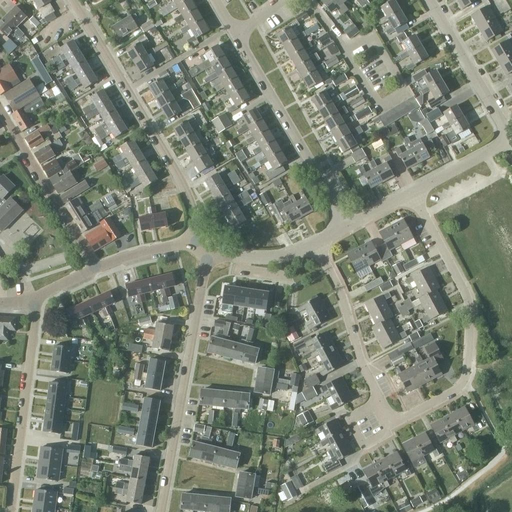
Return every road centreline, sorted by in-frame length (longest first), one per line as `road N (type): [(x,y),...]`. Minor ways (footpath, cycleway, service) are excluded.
road 1 (residential): [(413,195),(471,313),(466,374),(450,394),(385,419)]
road 2 (unclassified): [(203,251),(185,186),(73,0)]
road 3 (residential): [(413,195),(505,137),(428,0)]
road 4 (unclassified): [(160,511),(203,251)]
road 5 (residential): [(348,230),(237,38)]
road 6 (residential): [(39,304),(11,511)]
road 7 (residential): [(95,272),(0,110)]
road 8 (residential): [(379,403),(317,242)]
road 9 (residential): [(346,54),(371,35),(405,92),(379,107),(362,79)]
